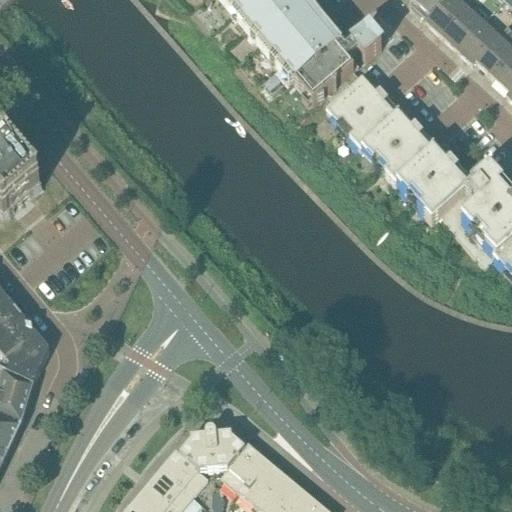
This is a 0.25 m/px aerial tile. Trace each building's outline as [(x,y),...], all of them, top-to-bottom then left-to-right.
[(219,0),(313,111),(324,101),(353,77),(353,76),(347,69),(352,65),(359,59),(365,66),(381,53),(368,37),(352,51),(345,56),(340,60),(289,0),(219,0)] [(408,0),(409,11),(416,11),(428,22),(425,26),(426,27),(450,0),(408,0)] [(453,0),(450,0),(426,27),(441,41),(467,12),(453,0)] [(467,12),(441,41),(456,55),(482,27),(467,12)] [(482,27),(456,55),(472,70),(475,66),(498,41),(482,27)] [(498,41),(475,66),(492,82),(511,60),(511,35),(508,31),(498,41)] [(511,60),(492,82),(509,97),(511,94),(511,60)] [(360,86),(353,77),(324,101),(333,111),(360,86)] [(362,85),(360,86),(333,111),(325,117),(361,157),(363,155),(396,193),(398,191),(431,229),(440,220),(468,196),(466,195),(432,157),(431,158),(397,121),(395,122),(362,85)] [(0,224),(3,228),(35,200),(44,192),(36,183),(34,181),(34,182),(14,159),(15,158),(13,157),(14,156),(6,147),(0,151),(0,224)] [(466,195),(468,196),(440,220),(444,224),(442,225),(475,263),(476,261),(479,264),(477,266),(484,274),(493,266),(511,286),(511,210),(498,195),(503,191),(489,175),(466,195)] [(0,361),(9,372),(5,378),(32,391),(49,355),(35,338),(32,338),(26,330),(26,327),(0,295),(0,361)] [(0,375),(0,398),(26,411),(32,391),(5,378),(3,377),(0,375)] [(0,420),(20,430),(26,411),(0,398),(0,420)] [(0,448),(9,453),(20,430),(0,420),(0,448)] [(190,447),(180,460),(199,477),(227,475),(244,454),(231,444),(231,439),(190,443),(190,447)] [(0,472),(9,453),(0,448),(0,472)] [(227,475),(220,483),(237,497),(265,464),(247,450),(244,454),(227,475)] [(199,477),(180,460),(175,456),(160,474),(193,501),(208,484),(199,477)] [(255,511),(282,479),(265,464),(237,497),(254,511),(255,511)] [(169,511),(184,511),(193,501),(160,474),(145,492),(169,511)] [(282,479),(255,511),(285,511),(300,494),(282,479)] [(133,511),(169,511),(145,492),(131,510),(133,511)] [(315,511),(318,509),(300,494),(285,511),(315,511)] [(212,508),(220,507),(219,496),(211,496),(212,508)]
